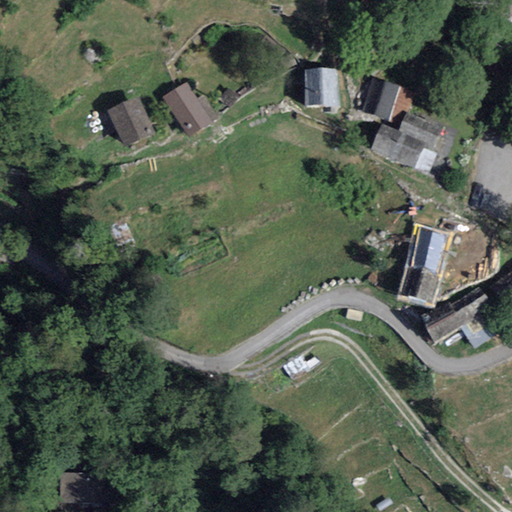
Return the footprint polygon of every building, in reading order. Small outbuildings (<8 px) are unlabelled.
[(337,72),(304,72),(305,105),(337,105),(337,72)] [(411,93),(373,79),(361,112),(400,126),(411,93)] [(187,85),(166,97),(188,132),(214,116),(204,100),(198,104),(187,85)] [(137,100),(111,112),(127,145),(153,132),(137,100)] [(441,129),(407,115),(400,132),(433,147),(441,129)] [(433,147),(400,132),(383,124),(371,149),(427,175),(439,150),(433,147)] [(334,151),(329,165),(338,169),(344,155),(334,151)] [(448,235),(420,228),(402,297),(430,303),(448,235)] [(511,296),(511,266),(486,285),(500,305),(511,296)] [(488,312),(475,287),(426,314),(439,338),(488,312)]
